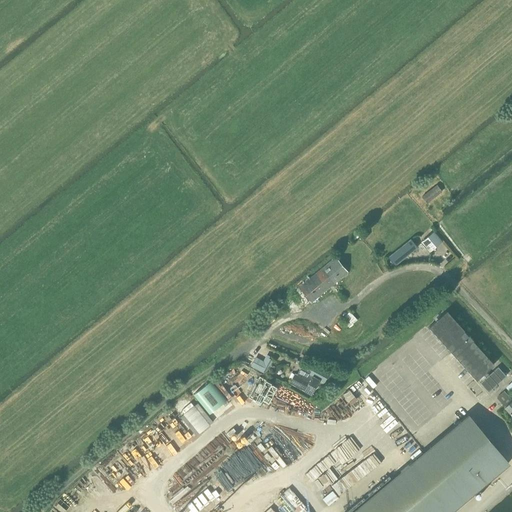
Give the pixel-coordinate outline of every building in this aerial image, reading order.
[(422,196),(426,201),(440,190),(436,186),(422,196)] [(430,252),(442,241),(433,231),(421,242),(430,252)] [(411,239),(389,257),(396,265),(418,248),(411,239)] [(299,288),(311,302),(348,272),(335,257),(299,288)] [(257,322),(262,329),(285,312),(279,305),(257,322)] [(445,312),(428,328),(475,381),(477,379),(481,382),(480,383),(488,392),(506,376),(497,367),(486,378),(483,374),(493,365),(445,312)] [(284,337),(296,329),(291,321),(279,330),(284,337)] [(315,366),(312,371),(302,365),(298,372),(301,374),(300,377),(295,374),(290,383),(310,393),(314,385),(316,386),(319,380),(324,382),(329,373),(315,366)] [(511,399),(511,400),(508,396),(502,402),(505,406),(511,413),(511,399)] [(350,511),(450,511),(509,463),(468,414),(350,511)]
